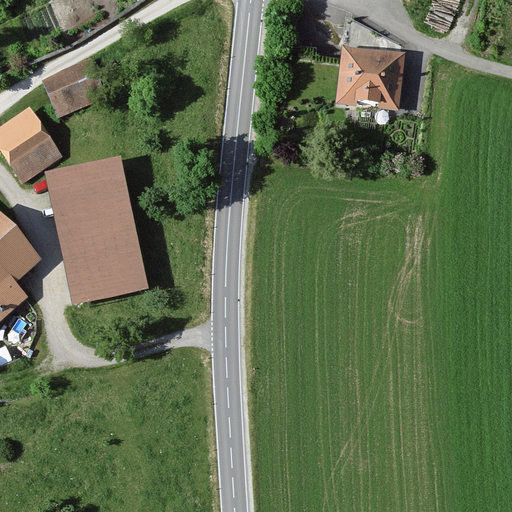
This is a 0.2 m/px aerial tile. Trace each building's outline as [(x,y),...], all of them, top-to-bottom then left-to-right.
[(399,61),(347,55),(341,102),(394,108),(399,61)] [(91,65),(44,87),(54,111),(101,89),(91,65)] [(25,180),(59,157),(34,121),(0,144),(25,180)] [(56,179),(81,302),(140,290),(115,167),(56,179)] [(0,318),(22,298),(8,282),(30,262),(0,228),(0,318)]
